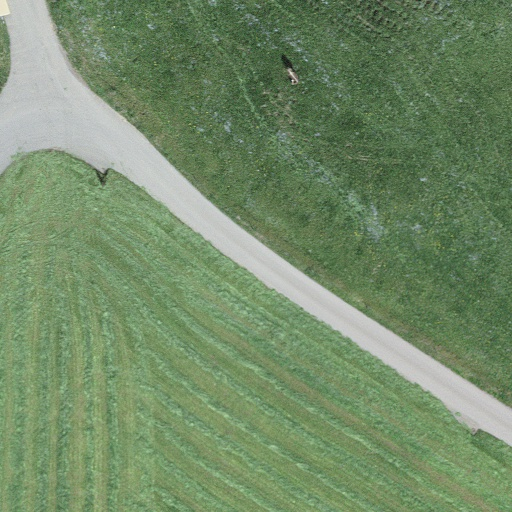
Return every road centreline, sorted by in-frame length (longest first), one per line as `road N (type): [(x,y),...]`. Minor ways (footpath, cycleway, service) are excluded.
road 1 (track): [(511,429),(330,311),(77,123),(50,119),(0,138)]
road 2 (track): [(50,119),(20,0)]
